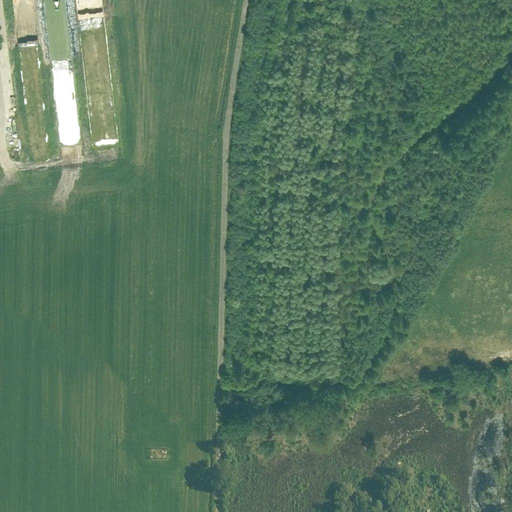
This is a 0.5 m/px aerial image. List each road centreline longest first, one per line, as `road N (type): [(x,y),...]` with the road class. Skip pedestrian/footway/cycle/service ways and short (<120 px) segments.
road 1 (track): [(219,386),(362,376),(395,312),(372,227),(376,184),(386,165),(484,89),(511,57)]
road 2 (unclassified): [(216,511),(225,140),(245,0)]
